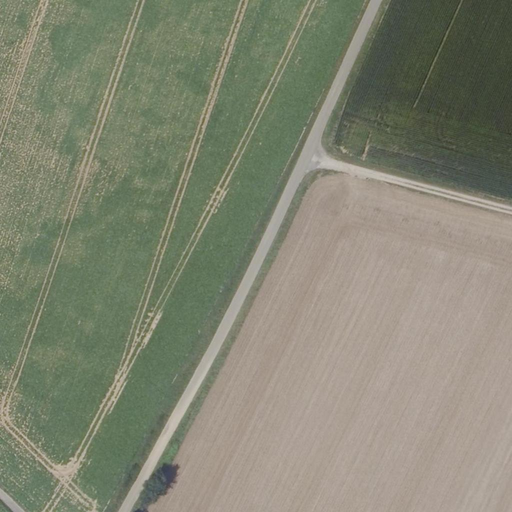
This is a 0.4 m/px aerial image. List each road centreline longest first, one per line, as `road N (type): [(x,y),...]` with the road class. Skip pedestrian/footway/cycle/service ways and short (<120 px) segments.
road 1 (unclassified): [(125,511),(267,243),(375,0)]
road 2 (track): [(306,156),(511,209)]
